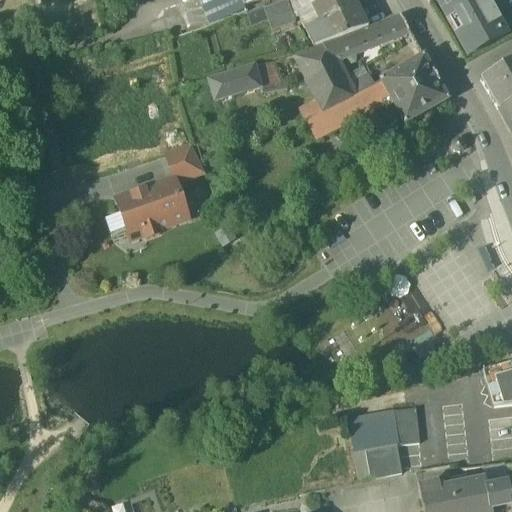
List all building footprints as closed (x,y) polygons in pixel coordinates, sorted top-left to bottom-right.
[(237,0),(242,12),(270,0),(237,0)] [(367,29),(353,0),(328,0),(297,15),(313,49),(342,40),(368,30),(367,29)] [(442,13),(461,49),(470,45),(476,54),(506,38),(484,0),(436,0),(435,1),(436,3),(441,0),(446,0),(450,8),(442,13)] [(441,0),(436,3),(442,13),(450,8),(446,0),(441,0)] [(263,12),(271,33),(296,23),(289,3),(263,12)] [(321,116),(355,99),(349,86),(336,60),(407,32),(400,18),(342,40),(293,58),(316,105),(321,116)] [(467,59),(476,54),(470,45),(461,49),(467,59)] [(390,102),(404,127),(446,104),(447,103),(422,59),(379,83),(390,102)] [(511,63),(480,83),(498,114),(511,106),(511,63)] [(273,64),(253,70),(259,91),(261,97),(287,93),(273,64)] [(214,105),(259,91),(253,70),(208,84),(214,105)] [(367,75),(349,86),(355,99),(360,96),(359,95),(374,86),(367,75)] [(379,83),(374,86),(359,95),(360,96),(355,99),(321,116),(330,132),(390,102),(379,83)] [(303,112),(316,139),(330,132),(321,116),(316,105),(303,112)] [(511,106),(498,114),(511,139),(511,106)] [(453,154),(458,155),(463,153),(464,148),(461,143),(456,142),(452,144),(450,149),(453,154)] [(174,186),(203,176),(190,151),(165,159),(173,181),(174,186)] [(142,234),(145,242),(159,237),(158,233),(187,223),(174,186),(173,181),(114,202),(127,240),(142,234)] [(511,364),(483,374),(491,405),(511,404),(511,364)] [(509,511),(509,508),(505,488),(498,455),(496,450),(493,447),(490,445),(484,445),(479,448),(476,452),(476,458),(468,459),(458,407),(421,414),(426,436),(415,438),(426,488),(405,491),(404,489),(392,494),(391,492),(349,507),(351,511),(348,511),(509,511)] [(396,447),(396,448),(419,445),(415,411),(393,413),(396,447)] [(350,418),(356,453),(396,447),(391,412),(350,418)] [(361,483),(401,475),(396,448),(396,447),(356,453),(361,483)]
